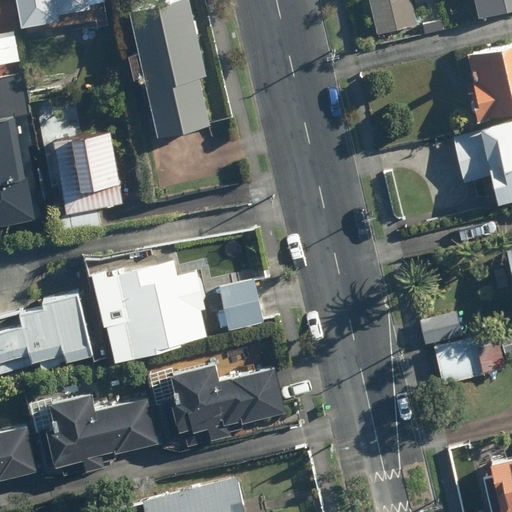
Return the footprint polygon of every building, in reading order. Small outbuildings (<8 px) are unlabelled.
[(0,0),(0,62),(19,59),(13,32),(0,34),(0,0)] [(58,12),(88,7),(86,0),(14,0),(20,30),(60,23),(58,12)] [(208,76),(188,0),(187,0),(128,14),(157,133),(209,121),(198,78),(208,76)] [(415,0),(370,0),(378,34),(421,25),(415,0)] [(511,0),(474,0),(478,17),(511,9),(511,0)] [(511,45),(469,55),(483,118),(511,111),(511,45)] [(511,122),(456,135),(467,183),(487,178),(494,205),(511,201),(511,122)] [(19,126),(0,129),(0,216),(1,221),(35,215),(19,126)] [(111,129),(55,140),(70,212),(126,201),(111,129)] [(107,358),(211,339),(199,269),(176,274),(174,261),(92,276),(107,358)] [(255,276),(219,284),(230,330),(265,322),(255,276)] [(95,356),(79,292),(40,302),(41,307),(15,313),(17,324),(0,328),(0,372),(41,362),(43,368),(95,356)] [(496,332),(434,345),(441,381),(503,368),(496,332)] [(229,423),(283,412),(274,368),(219,380),(215,363),(168,373),(173,397),(160,400),(168,436),(185,432),(187,445),(232,436),(229,423)] [(82,470),(105,465),(102,453),(157,440),(147,395),(92,408),(88,393),(46,403),(52,430),(42,432),(49,465),(79,458),(82,470)] [(0,477),(35,469),(24,424),(0,429),(0,477)] [(511,511),(511,454),(487,460),(496,511),(511,511)] [(243,511),(235,474),(138,498),(141,511),(243,511)]
